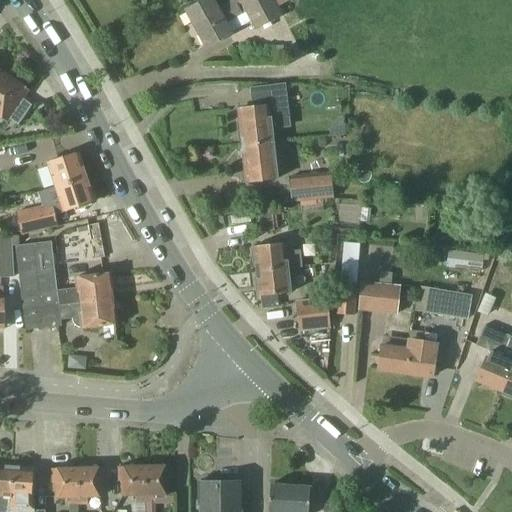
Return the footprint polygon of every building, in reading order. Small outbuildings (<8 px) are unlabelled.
[(260,28),(282,15),(273,0),(230,0),(216,7),(211,0),(203,0),(186,9),(207,47),(230,34),(225,24),(250,10),(260,28)] [(25,91),(3,76),(0,80),(0,115),(5,119),(7,116),(18,123),(31,105),(20,98),(25,91)] [(242,145),(242,146),(275,142),(274,129),(290,126),(287,105),(286,105),(285,101),(286,101),(284,86),(251,91),(253,105),(255,105),(255,109),(239,111),(240,122),(237,123),(240,143),(242,145)] [(241,158),(244,160),(246,183),(278,180),(274,143),(242,147),(243,150),(240,153),(241,158)] [(55,188),(86,178),(85,176),(86,173),(84,167),(82,166),(80,162),(78,162),(76,154),(48,163),(55,188)] [(331,172),(289,176),(292,202),(333,198),(331,172)] [(86,178),(55,188),(63,212),(92,203),(89,194),(91,194),(90,190),(91,188),(89,181),(86,180),(86,178)] [(17,212),(22,234),(57,226),(52,205),(17,212)] [(273,209),(259,211),(262,233),(275,232),(273,209)] [(109,257),(102,223),(88,226),(89,231),(94,260),(109,257)] [(0,279),(13,279),(11,241),(11,239),(0,239),(0,279)] [(79,289),(57,291),(51,242),(15,246),(23,310),(112,298),(111,287),(113,285),(112,280),(110,277),(109,273),(77,277),(79,289)] [(285,243),(254,246),(255,259),(254,261),(254,267),(256,268),(257,271),(288,268),(301,266),(299,251),(286,253),(285,243)] [(482,271),(484,254),(468,252),(466,269),(482,271)] [(291,292),(288,268),(257,271),(257,275),(255,277),(256,283),(258,285),(259,297),(262,296),(263,308),(279,306),(277,294),(291,292)] [(362,282),(360,309),(399,312),(401,286),(362,282)] [(340,283),(337,314),(354,315),(357,284),(340,283)] [(421,288),(418,305),(417,311),(439,315),(440,309),(455,311),(454,317),(467,319),(471,296),(421,288)] [(72,319),(72,322),(80,328),(83,328),(83,329),(115,325),(115,321),(117,319),(116,313),(114,311),(112,298),(23,310),(25,330),(61,326),(60,320),(72,319)] [(326,299),(297,302),(300,330),(329,327),(326,299)] [(511,337),(484,326),(476,346),(490,351),(478,381),(503,391),(511,369),(511,337)] [(410,341),(409,349),(406,373),(432,377),(435,352),(438,334),(426,332),(424,343),(410,341)] [(406,373),(409,349),(382,346),(379,370),(406,373)] [(70,356),(69,368),(85,369),(87,358),(70,356)] [(511,399),(511,369),(503,391),(504,392),(503,395),(511,399)] [(10,497),(12,467),(11,467),(8,465),(2,464),(0,466),(0,496),(10,497)] [(31,488),(32,469),(25,468),(23,466),(17,465),(16,467),(12,467),(10,497),(9,511),(33,511),(34,488),(31,488)] [(145,467),(146,503),(155,503),(154,496),(168,496),(167,481),(171,481),(170,466),(145,467)] [(146,503),(145,467),(120,468),(120,483),(123,482),(124,497),(137,497),(137,504),(146,503)] [(78,469),(79,505),(89,504),(88,497),(101,497),(101,483),(104,483),(104,468),(78,469)] [(79,505),(78,469),(53,469),(53,484),(57,484),(57,498),(71,498),(71,505),(79,505)] [(212,481),(201,481),(201,484),(200,484),(200,500),(196,502),(196,509),(200,511),(199,511),(242,511),(242,483),(212,484),(212,481)] [(288,511),(290,487),(281,486),(279,484),(275,483),(273,485),(271,485),(269,511),(288,511)] [(308,511),(310,487),(308,487),(307,486),(303,485),(300,487),(290,487),(288,511),(308,511)]
